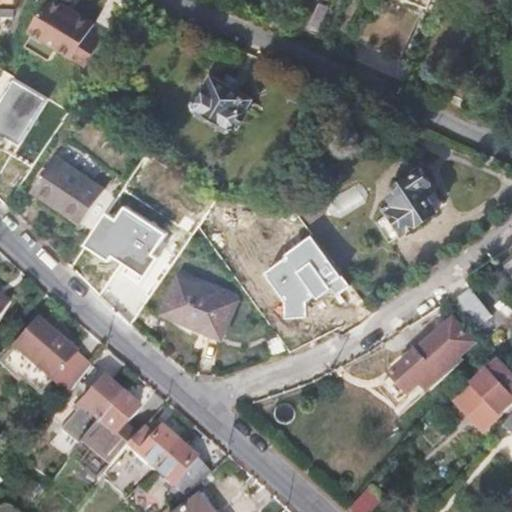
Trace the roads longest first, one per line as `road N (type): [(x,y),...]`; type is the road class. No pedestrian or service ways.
road 1 (residential): [(165,0),(511,151)]
road 2 (residential): [(193,400),(344,344),(511,230)]
road 3 (residential): [(193,400),(0,225)]
road 4 (residential): [(320,511),(193,400)]
